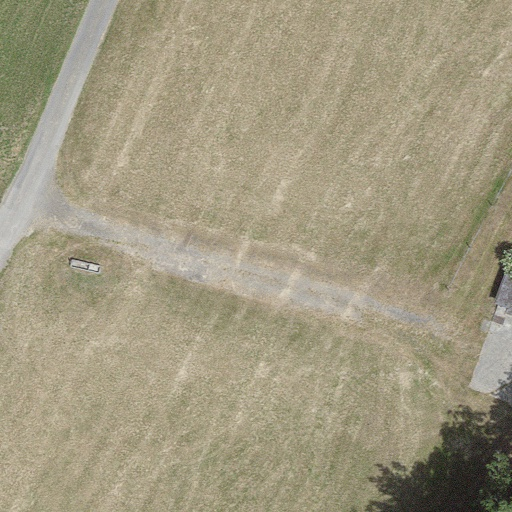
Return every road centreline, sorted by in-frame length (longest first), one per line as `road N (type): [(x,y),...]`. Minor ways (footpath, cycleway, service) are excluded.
road 1 (track): [(11,208),(410,314)]
road 2 (track): [(93,0),(11,208)]
